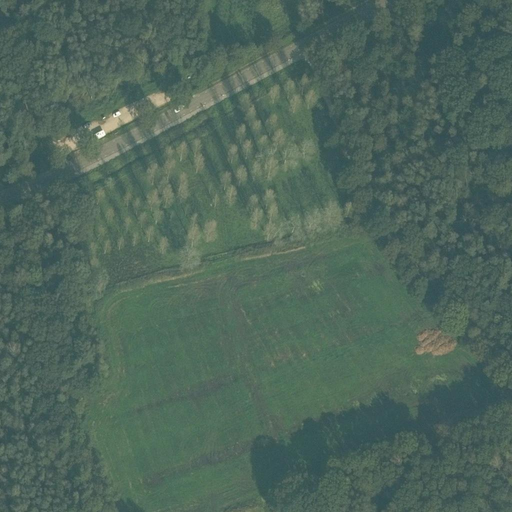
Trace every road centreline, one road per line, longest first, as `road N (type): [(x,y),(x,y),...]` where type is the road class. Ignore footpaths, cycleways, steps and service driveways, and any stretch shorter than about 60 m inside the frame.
road 1 (tertiary): [(0,200),(387,0)]
road 2 (track): [(511,368),(395,246),(310,52)]
road 3 (track): [(63,150),(158,97),(186,103)]
